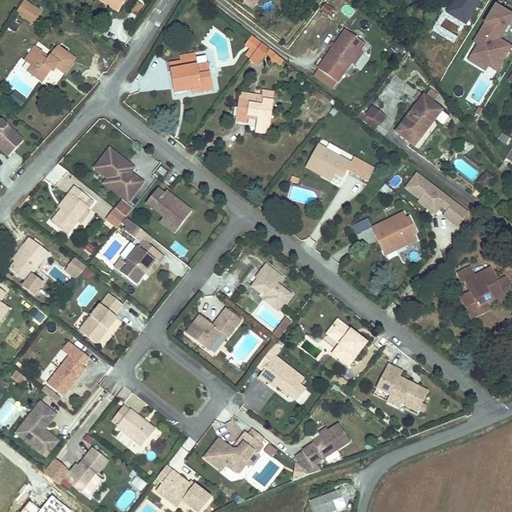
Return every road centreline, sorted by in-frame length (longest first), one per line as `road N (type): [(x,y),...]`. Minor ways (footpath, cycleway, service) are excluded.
road 1 (residential): [(244,213),(498,415)]
road 2 (residential): [(149,335),(121,377),(194,427),(225,390)]
road 3 (residential): [(101,99),(244,213)]
road 4 (unclassified): [(360,511),(374,475),(391,460),(498,415)]
road 5 (residential): [(244,213),(149,335)]
road 6 (residential): [(101,99),(0,211)]
